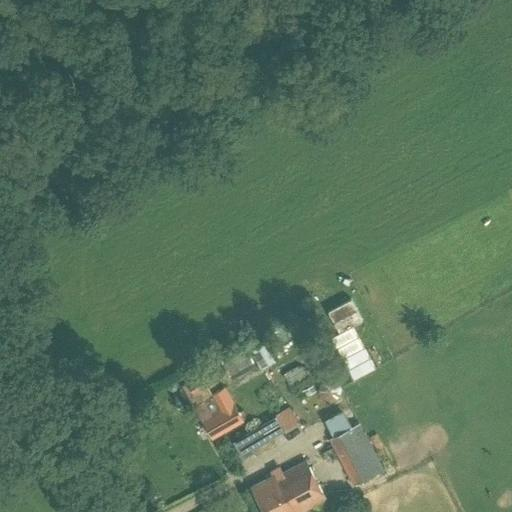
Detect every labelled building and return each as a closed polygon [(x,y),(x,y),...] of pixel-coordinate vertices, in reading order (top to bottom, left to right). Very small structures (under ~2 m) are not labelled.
[(209,370),(187,383),(200,404),(194,407),(212,439),(244,422),(224,386),(211,394),(208,388),(216,383),(212,376),(209,370)] [(328,401),(332,401),(336,399),(339,397),(340,393),(341,389),(340,385),(338,382),(335,379),(331,378),(327,378),(323,380),(320,382),(318,386),(318,390),(319,394),(321,397),(324,400),(328,401)] [(291,411),(288,407),(279,413),(290,431),(300,426),(297,421),(299,419),(294,410),(291,411)] [(244,435),(233,442),(243,459),(254,452),(252,450),(284,430),(276,416),(244,435)] [(354,485),(383,469),(359,423),(329,438),(354,485)] [(301,511),(326,499),(306,461),(276,476),(275,475),(252,487),(265,511),(301,511)]
